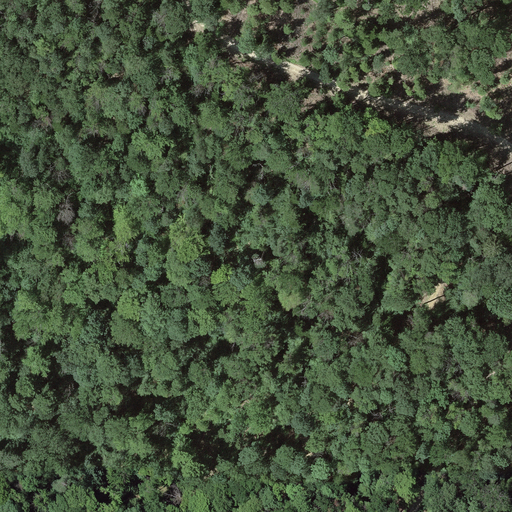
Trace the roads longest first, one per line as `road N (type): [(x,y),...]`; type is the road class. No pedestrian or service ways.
road 1 (track): [(253,511),(511,193)]
road 2 (track): [(184,0),(237,48),(464,123),(511,148)]
road 3 (track): [(511,345),(411,511)]
road 4 (track): [(322,0),(397,18),(504,0)]
